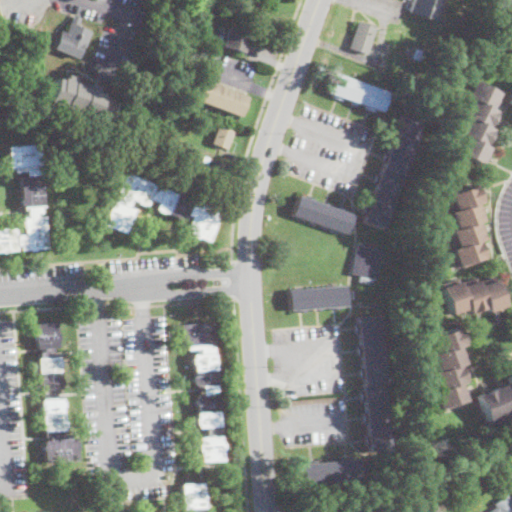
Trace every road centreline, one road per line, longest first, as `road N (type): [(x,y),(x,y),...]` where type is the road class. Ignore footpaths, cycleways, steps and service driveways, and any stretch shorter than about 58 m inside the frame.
road 1 (residential): [(319,0),(260,170),(250,270)]
road 2 (residential): [(250,287),(266,511)]
road 3 (residential): [(138,286),(0,298)]
